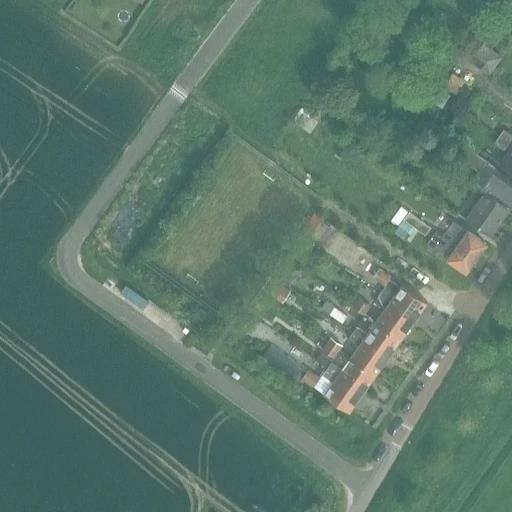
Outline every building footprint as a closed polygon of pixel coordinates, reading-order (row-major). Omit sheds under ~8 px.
[(489,49),(510,20),(494,9),(461,56),(488,75),(501,57),(489,49)] [(392,86),(401,73),(390,65),(381,78),(392,86)] [(455,94),(463,81),(451,73),(450,75),(447,73),(441,84),(444,86),(443,87),(455,94)] [(428,101),(436,88),(423,80),(415,93),(428,101)] [(436,88),(428,101),(441,109),(449,96),(436,88)] [(499,137),(511,146),(511,134),(504,129),(499,137)] [(511,173),(511,146),(499,137),(494,144),(508,154),(500,165),(511,173)] [(342,143),(336,146),(336,153),(342,157),(348,153),(348,146),(342,143)] [(467,162),(481,172),(487,163),(473,153),(467,162)] [(481,188),(485,191),(510,209),(511,205),(511,180),(495,168),(481,188)] [(490,236),(510,209),(485,191),(465,219),(490,236)] [(317,217),(324,227),(347,212),(340,202),(317,217)] [(403,220),(415,228),(425,235),(430,228),(409,212),(403,220)] [(485,244),(468,232),(452,221),(442,236),(435,231),(426,244),(466,271),(485,244)] [(314,222),(305,237),(313,242),(322,228),(314,222)] [(280,261),(270,275),(288,287),(297,273),(280,261)] [(402,289),(391,282),(394,279),(383,271),(377,279),(388,287),(381,296),(417,320),(429,302),(405,285),(402,289)] [(269,277),(261,288),(281,301),(289,290),(269,277)] [(145,295),(162,302),(168,287),(151,280),(145,295)] [(447,318),(454,300),(435,291),(427,309),(447,318)] [(403,339),(417,320),(381,296),(376,304),(386,311),(378,322),(403,339)] [(259,300),(251,311),(257,316),(265,305),(259,300)] [(357,307),(369,314),(373,308),(362,300),(357,307)] [(326,301),(321,309),(329,314),(333,307),(334,306),(326,301)] [(363,322),(369,314),(357,307),(352,314),(363,322)] [(389,358),(403,339),(378,322),(369,336),(358,329),(354,334),(389,358)] [(377,376),(389,358),(354,334),(350,340),(360,347),(352,359),(377,376)] [(330,344),(342,352),(347,344),(336,336),(330,344)] [(336,359),(342,352),(330,344),(325,351),(336,359)] [(264,353),(261,358),(289,378),(292,373),(297,366),(269,346),(264,353)] [(321,354),(316,361),(325,367),(329,360),(321,354)] [(364,394),(377,376),(352,359),(343,372),(333,365),(329,370),(364,394)] [(300,379),(312,387),(318,378),(307,370),(300,379)] [(352,412),(364,394),(329,370),(325,375),(336,383),(327,394),(352,412)]
